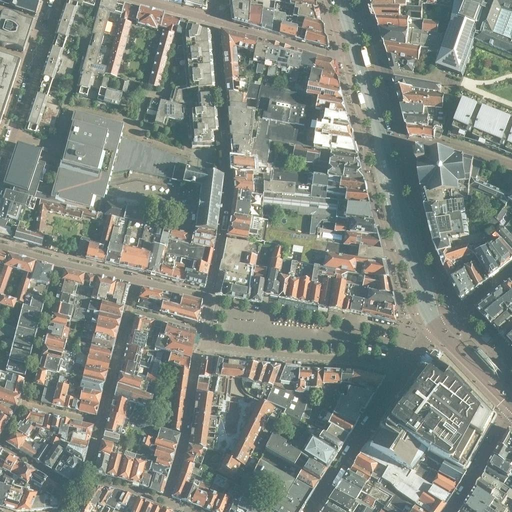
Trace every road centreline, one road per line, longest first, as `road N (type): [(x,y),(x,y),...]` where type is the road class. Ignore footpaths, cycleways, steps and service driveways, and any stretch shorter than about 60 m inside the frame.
road 1 (tertiary): [(438,324),(411,263),(354,56)]
road 2 (residential): [(438,324),(400,370),(203,344)]
road 3 (residential): [(56,0),(0,174)]
road 4 (residential): [(164,501),(203,344)]
road 5 (residential): [(100,423),(137,279)]
road 6 (residential): [(22,404),(59,261)]
road 7 (residential): [(354,56),(214,21)]
road 8 (residential): [(203,344),(207,296),(137,279)]
